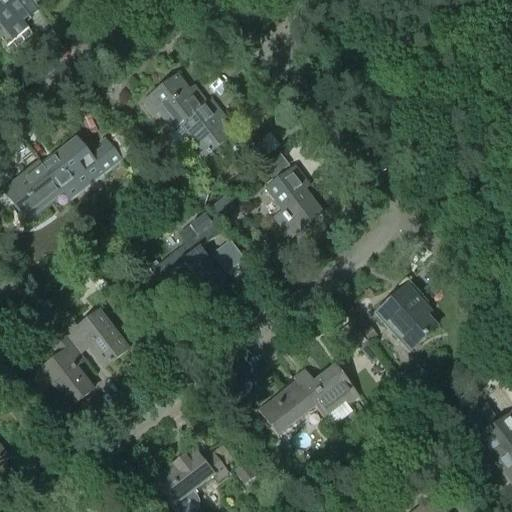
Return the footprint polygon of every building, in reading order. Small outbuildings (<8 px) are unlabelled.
[(35,7),(30,0),(0,0),(0,26),(11,41),(5,46),(7,48),(29,31),(25,26),(31,21),(29,19),(39,12),(35,7)] [(179,127),(206,106),(193,89),(187,93),(176,80),(149,101),(173,132),(179,127)] [(206,106),(179,127),(194,146),(190,149),(200,162),(231,138),(221,124),(225,121),(211,102),(206,106)] [(107,147),(91,159),(76,140),(52,159),(56,165),(45,173),(61,194),(69,203),(121,163),(107,144),(106,145),(107,147)] [(61,194),(45,173),(41,167),(39,165),(3,193),(25,222),(61,194)] [(294,170),(265,192),(281,213),(272,220),(288,241),(321,216),(297,185),(302,181),(294,170)] [(186,187),(183,196),(193,199),(196,189),(186,187)] [(197,188),(193,202),(204,206),(208,192),(197,188)] [(216,203),(209,209),(218,221),(226,215),(216,203)] [(186,245),(174,254),(150,273),(164,292),(189,273),(208,297),(225,283),(198,248),(217,233),(202,214),(177,234),(186,245)] [(375,316),(400,343),(408,335),(417,345),(435,329),(425,319),(429,315),(405,289),(375,316)] [(98,314),(75,331),(72,328),(63,335),(79,357),(89,350),(104,370),(127,352),(98,314)] [(349,318),(334,329),(352,354),(367,343),(349,318)] [(369,325),(362,330),(369,340),(376,335),(369,325)] [(51,345),(60,357),(41,372),(70,409),(91,392),(74,370),(84,362),(79,357),(63,335),(51,345)] [(295,384),(314,410),(322,419),(343,403),(347,407),(358,399),(334,367),(313,383),(304,372),(292,381),(295,384)] [(314,410),(295,384),(257,413),(277,439),(314,410)] [(511,418),(511,416),(498,426),(484,409),(464,424),(497,467),(503,463),(511,475),(511,418)] [(211,456),(202,463),(193,452),(152,485),(163,500),(157,505),(162,511),(168,511),(171,510),(172,511),(195,511),(196,511),(197,507),(197,502),(195,498),(192,494),(212,478),(217,483),(226,476),(211,456)] [(245,486),(256,478),(245,464),(234,472),(245,486)] [(292,477),(284,483),(292,494),(300,488),(292,477)] [(440,511),(432,501),(418,511),(440,511)]
